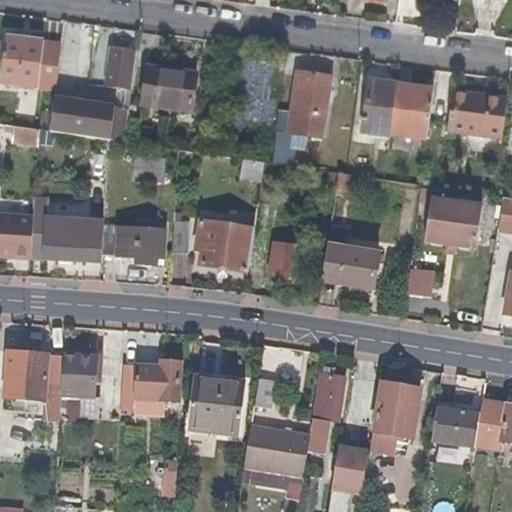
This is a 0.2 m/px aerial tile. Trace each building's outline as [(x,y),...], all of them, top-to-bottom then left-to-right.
[(40,71),(44,45),(43,43),(6,39),(2,86),(38,90),(40,71)] [(59,73),(62,47),(44,45),(40,71),(59,73)] [(132,90),(137,50),(112,48),(107,87),(132,90)] [(197,70),(148,63),(147,68),(196,74),(197,70)] [(192,112),(196,74),(147,68),(143,106),(192,112)] [(324,139),(332,77),(295,72),(290,135),(291,135),(324,139)] [(391,135),(397,94),(397,87),(370,84),(364,134),(391,138),(391,135)] [(132,96),(132,90),(107,87),(106,93),(132,96)] [(411,89),(411,88),(397,87),(397,94),(410,96),(411,89)] [(428,139),(434,91),(411,88),(411,89),(410,96),(397,94),(391,135),(428,139)] [(503,138),(507,101),(453,94),(449,131),(503,138)] [(126,144),(129,117),(74,108),(74,102),(55,99),(51,133),(69,135),(90,139),(109,141),(126,144)] [(130,111),(74,102),(74,108),(129,117),(130,111)] [(38,148),(39,132),(15,127),(13,138),(12,144),(38,148)] [(289,168),(291,135),(290,135),(277,133),(273,165),(280,166),(281,166),(289,168)] [(230,159),(232,138),(202,135),(199,154),(230,159)] [(388,153),(390,142),(377,140),(376,151),(388,153)] [(256,157),(258,146),(247,144),(246,156),(256,157)] [(163,183),(165,163),(136,161),(134,180),(163,183)] [(262,183),(264,164),(245,161),(244,166),(245,168),(252,169),(250,181),(262,183)] [(275,206),(281,166),(280,166),(273,165),(264,164),(262,183),(258,204),(275,206)] [(348,190),(350,177),(348,176),(339,175),(337,188),(348,190)] [(476,251),(483,209),(458,206),(459,201),(440,198),(439,202),(432,202),(433,195),(428,195),(429,190),(422,190),(420,205),(431,207),(425,243),(476,251)] [(511,201),(503,200),(498,232),(511,234),(511,201)] [(254,230),(257,212),(250,211),(247,229),(247,230),(254,230)] [(154,231),(154,226),(149,226),(149,220),(138,219),(138,230),(154,231)] [(33,255),(34,223),(0,220),(0,258),(32,261),(33,255)] [(248,274),(254,230),(247,230),(247,229),(200,222),(197,243),(203,244),(200,266),(248,274)] [(88,258),(90,228),(89,226),(88,226),(86,226),(81,225),(47,223),(46,226),(45,256),(44,260),(63,261),(69,262),(87,263),(88,258)] [(188,255),(190,224),(174,223),(172,254),(188,255)] [(45,256),(46,226),(35,226),(34,255),(45,256)] [(372,291),(377,255),(344,250),(346,230),(331,227),(323,282),(372,291)] [(101,259),(102,229),(90,228),(88,258),(101,259)] [(117,258),(118,230),(105,229),(103,257),(117,258)] [(164,259),(165,232),(154,231),(138,230),(118,230),(117,258),(132,259),(136,259),(136,266),(157,266),(157,259),(164,259)] [(300,281),(305,250),(274,245),(269,276),(300,281)] [(408,298),(433,299),(434,272),(409,271),(408,298)] [(48,382),(50,357),(9,355),(8,380),(48,382)] [(64,379),(65,357),(57,358),(50,357),(48,382),(63,383),(64,379)] [(94,400),(97,359),(65,357),(64,379),(71,379),(70,398),(94,400)] [(175,403),(177,364),(163,364),(162,369),(137,368),(136,401),(175,403)] [(122,411),(125,367),(117,367),(115,411),(122,411)] [(136,401),(137,368),(125,367),(122,411),(136,412),(136,401)] [(339,424),(346,380),(335,378),(336,369),(323,367),(317,407),(327,408),(326,422),(332,423),(339,424)] [(238,439),(246,385),(195,377),(187,432),(238,439)] [(70,398),(71,379),(64,379),(63,383),(63,392),(61,409),(69,409),(70,398)] [(273,412),(276,384),(259,381),(255,409),(273,412)] [(413,441),(420,396),(399,393),(400,388),(383,386),(372,455),(395,458),(398,438),(413,441)] [(454,413),(455,405),(438,402),(437,410),(454,413)] [(501,444),(507,407),(483,404),(481,417),(476,447),(502,450),(503,444),(501,444)] [(511,407),(507,406),(507,407),(501,444),(503,444),(511,445),(511,407)] [(326,456),(332,423),(326,422),(327,408),(317,407),(316,407),(315,411),(318,411),(311,453),(326,456)] [(476,447),(481,417),(454,413),(437,410),(431,445),(438,445),(476,451),(476,447)] [(303,489),(311,437),(252,428),(243,481),(303,489)] [(363,494),(370,454),(340,449),(333,490),(338,491),(334,511),(351,511),(354,494),(363,494)] [(177,487),(178,470),(165,469),(165,487),(177,487)]
